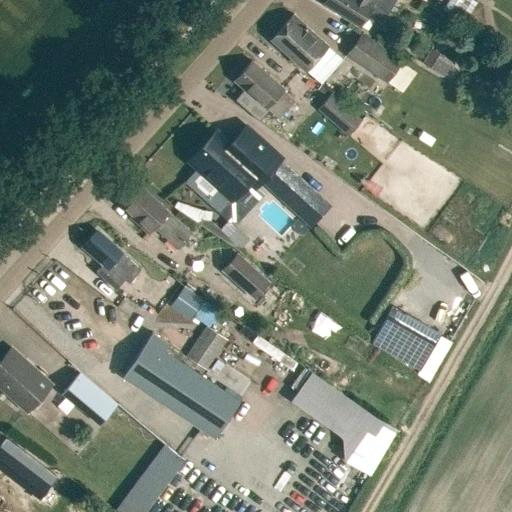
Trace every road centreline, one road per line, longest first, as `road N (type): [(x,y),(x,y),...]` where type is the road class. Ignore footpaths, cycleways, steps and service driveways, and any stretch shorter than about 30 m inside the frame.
road 1 (unclassified): [(0,285),(256,0)]
road 2 (track): [(511,250),(366,511)]
